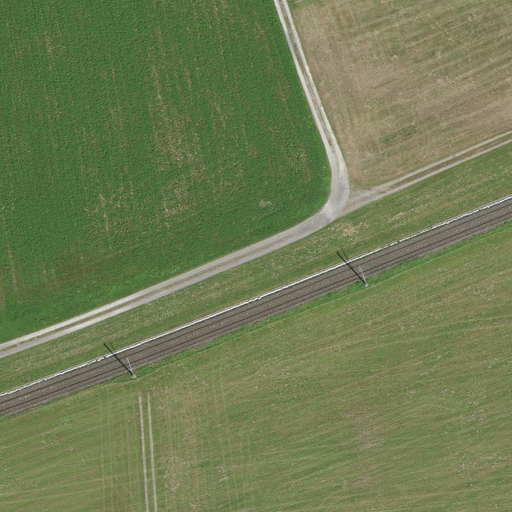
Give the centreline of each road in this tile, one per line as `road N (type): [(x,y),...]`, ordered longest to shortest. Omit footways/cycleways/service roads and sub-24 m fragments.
road 1 (track): [(0,351),(327,216)]
road 2 (track): [(281,0),(339,169),(327,216)]
road 3 (track): [(327,216),(511,140)]
